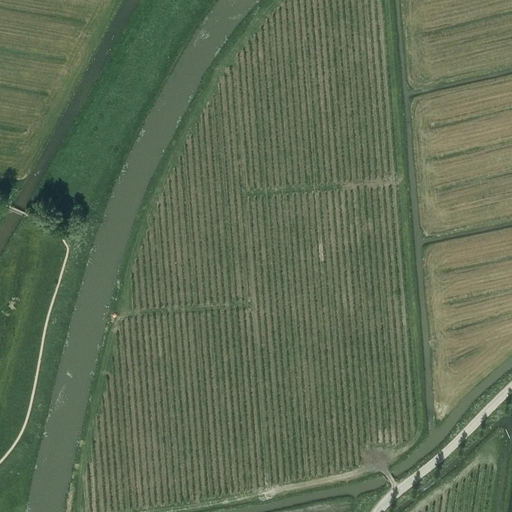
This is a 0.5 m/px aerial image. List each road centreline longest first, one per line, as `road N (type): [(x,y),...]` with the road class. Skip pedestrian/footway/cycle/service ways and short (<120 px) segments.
road 1 (unclassified): [(376,511),(511,386)]
road 2 (track): [(280,491),(374,467),(398,489)]
